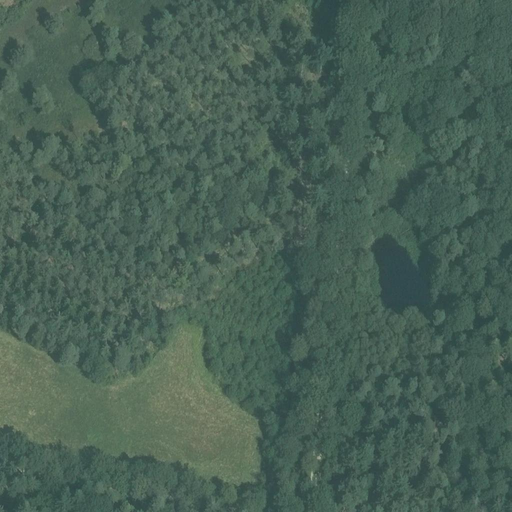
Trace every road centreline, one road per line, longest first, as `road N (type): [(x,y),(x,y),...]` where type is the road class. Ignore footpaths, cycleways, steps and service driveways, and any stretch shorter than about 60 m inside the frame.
road 1 (track): [(313,511),(360,0)]
road 2 (unclassified): [(235,511),(0,463)]
